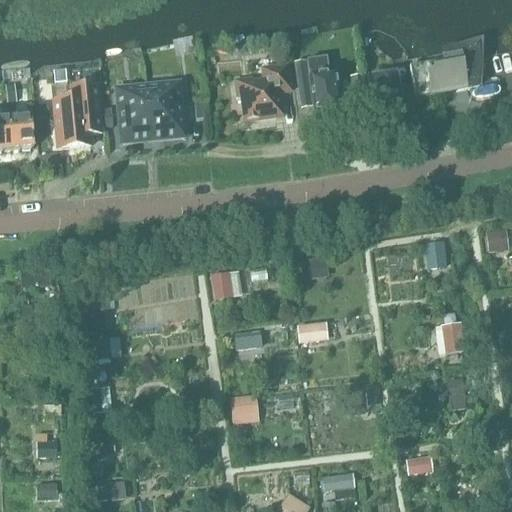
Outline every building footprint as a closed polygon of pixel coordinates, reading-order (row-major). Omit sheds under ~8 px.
[(440,63),(409,69),(414,101),(443,96),(447,99),(450,94),(477,89),(478,75),(478,60),(478,47),(439,55),(440,63)] [(338,111),(334,77),(328,77),(325,60),(305,63),(313,114),(324,113),(326,116),(335,115),(336,111),(338,111)] [(294,65),(300,107),(310,105),(304,64),(294,65)] [(289,94),(286,69),(261,72),(263,84),(251,86),(250,81),(233,83),(236,100),(241,100),(244,124),(281,119),(277,96),(289,94)] [(350,80),(352,99),(364,98),(362,78),(350,80)] [(392,79),(368,83),(372,107),(396,103),(392,79)] [(163,88),(147,90),(152,139),(158,139),(158,142),(183,139),(178,87),(176,88),(176,91),(163,93),(163,88)] [(71,103),(52,105),(57,152),(89,149),(88,137),(100,136),(96,89),(70,91),(71,103)] [(4,91),(5,101),(15,100),(14,90),(4,91)] [(152,139),(147,90),(116,93),(121,145),(141,143),(141,141),(152,139)] [(202,103),(193,104),(194,113),(195,122),(204,121),(202,103)] [(110,112),(103,113),(104,131),(111,130),(110,112)] [(29,119),(7,121),(11,153),(21,152),(22,154),(29,153),(30,151),(32,151),(29,119)] [(11,153),(7,121),(0,121),(0,155),(1,154),(11,153)] [(486,232),(488,254),(509,252),(507,230),(486,232)] [(445,244),(427,244),(427,271),(446,270),(445,244)] [(240,273),(211,275),(212,301),(241,299),(240,273)] [(327,323),(297,327),(299,346),(329,342),(327,323)] [(439,357),(465,355),(462,324),(436,327),(439,357)] [(236,352),(262,349),(260,332),(234,335),(236,352)] [(231,398),(232,425),(259,424),(258,397),(231,398)] [(407,477),(434,474),(432,458),(405,460),(407,477)] [(321,478),(322,493),(334,492),(335,499),(356,498),(354,475),(321,478)] [(278,511),(308,511),(311,507),(289,494),(278,511)]
